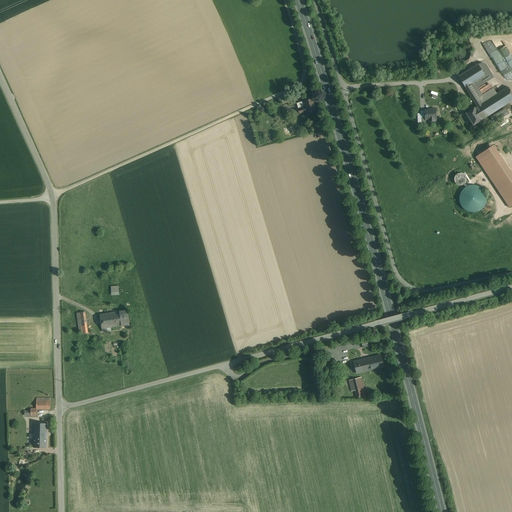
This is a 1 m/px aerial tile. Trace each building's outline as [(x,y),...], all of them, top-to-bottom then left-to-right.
[(491,40),(484,44),(505,78),(511,73),(511,68),(511,67),(511,56),(505,45),(497,49),(491,40)] [(478,65),(458,77),(477,106),(479,105),(481,104),(480,102),(476,95),(470,85),(481,78),(485,75),(480,68),(478,65)] [(490,77),(483,66),(480,68),(485,75),(487,79),(490,77)] [(491,85),(476,95),(480,102),(482,101),(480,97),(493,89),(491,85)] [(481,104),(479,105),(486,117),(498,110),(500,114),(508,109),(509,108),(506,104),(511,101),(511,94),(508,87),(481,104)] [(313,99),(304,102),(305,107),(307,112),(307,113),(316,111),(313,99)] [(477,106),(466,113),(473,125),(486,117),(479,105),(477,106)] [(436,109),(431,109),(431,110),(425,111),(425,117),(426,120),(428,120),(429,122),(433,121),(433,119),(436,119),(436,109)] [(298,125),(280,129),(282,138),(300,134),(298,125)] [(511,205),(511,172),(494,145),(476,156),(509,207),(511,205)] [(459,184),(469,181),(466,172),(456,175),(459,184)] [(490,204),(479,182),(458,192),(469,214),(490,204)] [(112,295),(120,295),(120,285),(111,286),(112,295)] [(119,312),(110,313),(112,327),(121,326),(130,325),(128,310),(119,312)] [(85,312),(79,313),(82,334),(88,333),(85,312)] [(110,313),(100,315),(102,332),(107,331),(106,328),(112,327),(110,313)] [(381,355),(365,359),(368,370),(384,367),(381,355)] [(365,359),(353,362),(356,373),(368,370),(365,359)] [(361,377),(349,380),(352,391),(355,390),(364,388),(361,377)] [(364,388),(355,390),(357,398),(366,396),(364,388)] [(50,398),(36,398),(36,409),(50,409),(50,398)] [(226,511),(239,510),(218,411),(113,434),(128,511),(226,511)] [(295,511),(384,493),(369,421),(226,451),(239,511),(295,511)] [(47,424),(34,423),(34,435),(30,434),(30,438),(34,438),(47,438),(47,424)] [(47,438),(34,438),(34,448),(46,448),(47,438)] [(388,511),(384,494),(295,511),(388,511)]
